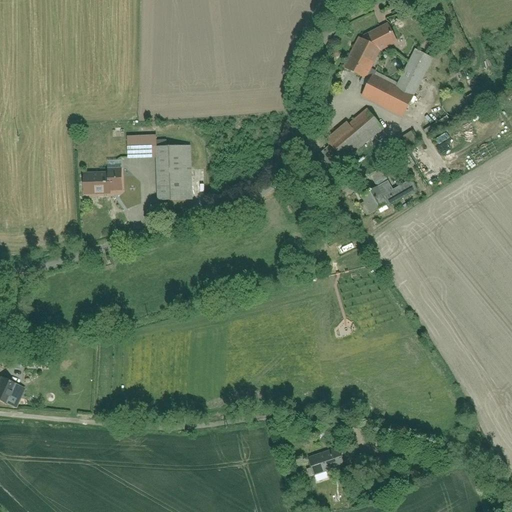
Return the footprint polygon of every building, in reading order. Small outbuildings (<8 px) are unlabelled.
[(359,37),(341,67),(369,79),(380,56),(399,46),(389,24),(359,37)] [(432,62),(413,53),(396,91),(369,79),(359,101),(406,121),(432,62)] [(378,125),(363,105),(344,119),(341,115),(319,132),(340,159),(359,145),(356,142),(378,125)] [(104,129),(78,130),(79,160),(105,159),(104,129)] [(148,129),(122,130),(123,155),(149,154),(148,129)] [(186,140),(150,141),(153,210),(176,209),(176,196),(188,196),(186,140)] [(114,203),(135,202),(134,165),(115,165),(115,174),(106,175),(106,167),(77,168),(78,190),(106,189),(105,180),(113,180),(114,203)] [(413,185),(407,174),(389,184),(382,172),(354,187),(367,210),(413,185)] [(17,380),(0,373),(0,398),(3,400),(6,392),(12,394),(17,380)] [(333,443),(304,452),(310,471),(339,462),(333,443)]
